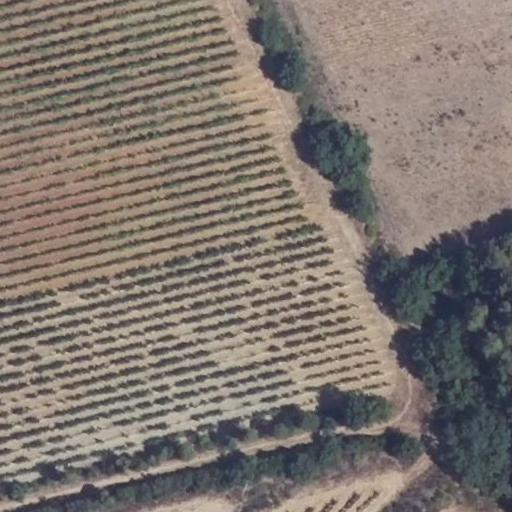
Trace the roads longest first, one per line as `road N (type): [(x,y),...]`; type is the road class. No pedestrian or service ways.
road 1 (track): [(511,235),(371,287),(407,378),(402,412),(0,507)]
road 2 (track): [(241,0),(371,287)]
